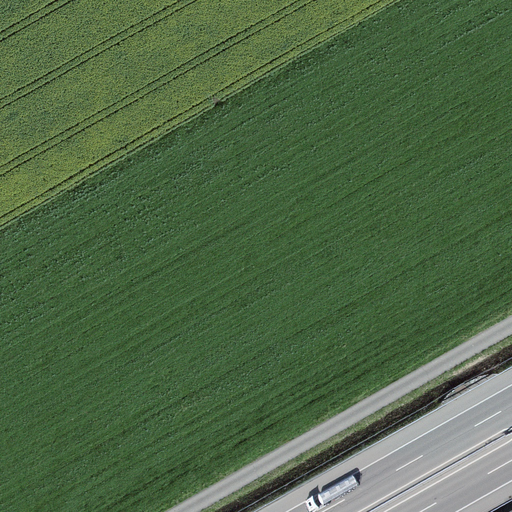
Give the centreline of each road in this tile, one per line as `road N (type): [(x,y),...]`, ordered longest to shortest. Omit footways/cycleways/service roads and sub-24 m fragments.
road 1 (unclassified): [(186,511),(511,326)]
road 2 (motorway): [(511,405),(322,511)]
